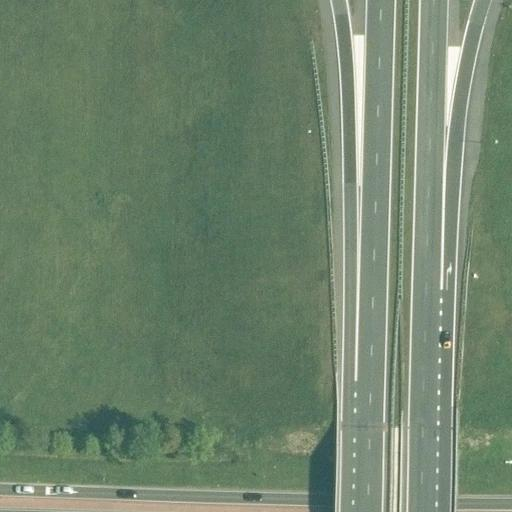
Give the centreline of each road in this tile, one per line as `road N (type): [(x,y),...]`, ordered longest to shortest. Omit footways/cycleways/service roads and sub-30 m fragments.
road 1 (primary): [(511,505),(0,492)]
road 2 (motorway): [(332,0),(349,78),(368,416)]
road 3 (motorway): [(380,0),(368,416)]
road 4 (motorway): [(425,297),(451,188),(459,96),(486,0)]
road 5 (motorway): [(425,297),(434,0)]
road 6 (motorway): [(419,511),(425,297)]
